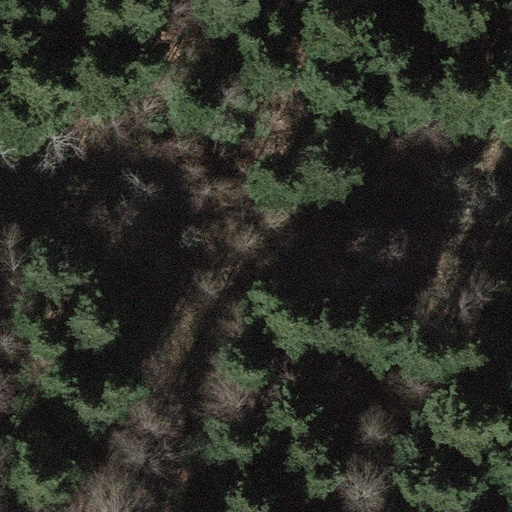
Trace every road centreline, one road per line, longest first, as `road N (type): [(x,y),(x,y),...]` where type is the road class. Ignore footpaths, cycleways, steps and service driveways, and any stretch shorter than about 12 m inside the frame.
road 1 (track): [(511,215),(210,206)]
road 2 (track): [(0,194),(210,206)]
